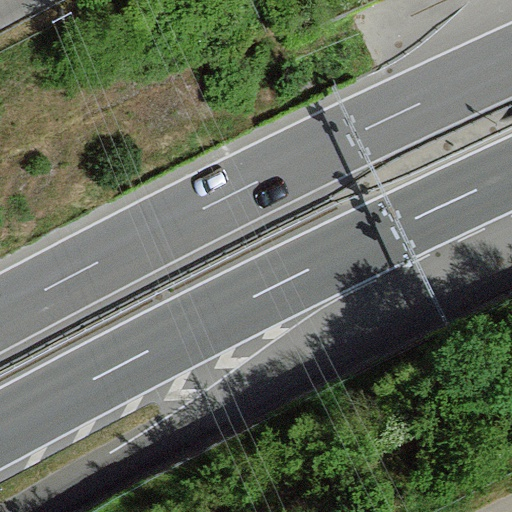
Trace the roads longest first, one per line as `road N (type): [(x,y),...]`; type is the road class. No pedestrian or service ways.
road 1 (motorway): [(0,435),(233,310),(511,176)]
road 2 (motorway): [(511,59),(0,311)]
